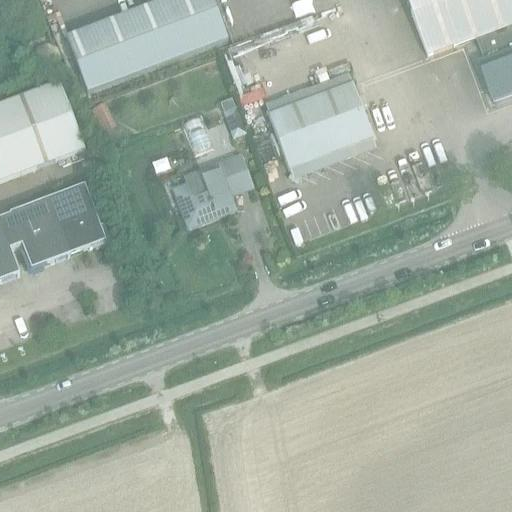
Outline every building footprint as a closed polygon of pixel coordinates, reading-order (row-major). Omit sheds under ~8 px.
[(211,0),(173,0),(66,41),(87,97),(228,44),(211,0)] [(511,0),(405,0),(427,59),(476,41),(484,64),(478,66),(492,104),(511,96),(511,0)] [(59,85),(0,107),(0,184),(85,153),(59,85)] [(306,104),(268,118),(289,173),(325,160),(373,142),(352,87),(306,104)] [(501,155),(505,164),(511,161),(511,155),(511,152),(501,155)] [(226,191),(248,183),(239,160),(194,177),(197,185),(174,193),(188,231),(234,214),(226,191)] [(69,259),(106,245),(85,189),(47,203),(69,259)] [(0,285),(20,278),(11,253),(22,249),(31,273),(69,259),(47,203),(10,217),(10,219),(0,222),(0,285)]
